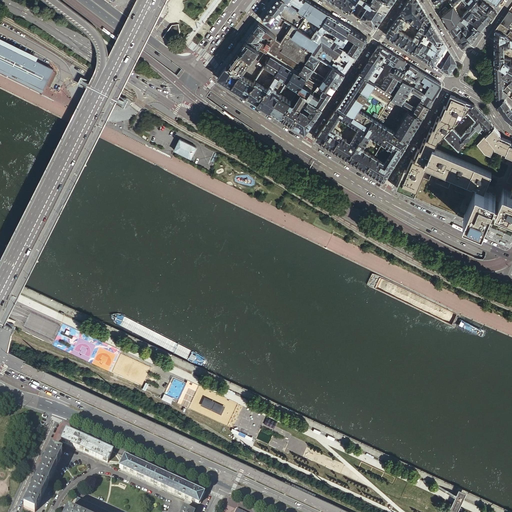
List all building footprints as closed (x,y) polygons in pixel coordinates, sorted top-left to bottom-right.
[(287,6),(296,12),(298,9),(299,8),(290,2),(285,0),(275,0),(266,14),(262,19),(271,26),(273,26),(274,24),(276,24),(279,20),(278,18),(279,17),(282,14),(281,12),(280,11),(285,5),(287,6)] [(314,3),(308,0),(303,0),(300,6),(299,8),(298,9),(304,13),(304,12),(307,14),(306,16),(321,25),(329,13),(325,10),(323,9),(314,3)] [(331,0),(340,6),(350,12),(354,6),(355,4),(351,1),(350,0),(331,0)] [(357,9),(354,14),(356,16),(360,18),(367,7),(358,0),(355,4),(354,6),(357,8),(357,9)] [(367,7),(360,18),(374,27),(376,26),(384,14),(369,4),(362,0),(358,0),(367,7)] [(371,0),(369,4),(384,14),(386,11),(391,4),(385,0),(371,0)] [(395,40),(413,51),(420,40),(428,27),(424,25),(424,24),(423,23),(421,26),(419,25),(418,26),(411,38),(399,30),(395,28),(397,25),(398,25),(399,26),(400,26),(401,26),(402,25),(403,24),(403,23),(402,22),(402,21),(404,17),(417,25),(418,24),(426,13),(418,1),(417,0),(407,0),(406,2),(397,16),(386,32),(387,35),(395,40)] [(496,11),(493,9),(481,0),(475,0),(474,2),(492,16),(494,13),(496,11)] [(474,2),(469,7),(486,22),(489,19),(492,16),(474,2)] [(460,17),(453,5),(452,7),(450,8),(448,9),(442,14),(444,18),(448,24),(451,29),(458,20),(460,17)] [(442,14),(448,9),(445,6),(440,11),(442,14)] [(484,25),(486,22),(469,7),(463,14),(481,30),(484,25)] [(298,9),(296,12),(305,18),(306,16),(307,14),(304,12),(304,13),(298,9)] [(511,12),(508,10),(503,17),(500,23),(507,28),(511,21),(511,12)] [(321,25),(320,27),(312,39),(318,42),(320,39),(340,52),(342,48),(339,46),(342,41),(351,27),(340,20),(329,13),(321,25)] [(424,24),(428,17),(427,15),(426,13),(418,24),(419,25),(421,26),(423,23),(424,24)] [(479,32),(481,30),(463,14),(460,17),(476,36),(479,32)] [(285,20),(279,17),(278,18),(279,20),(276,24),(274,24),(273,26),(281,25),(285,21),(285,20)] [(460,17),(458,20),(461,26),(464,23),(466,26),(465,27),(466,28),(463,29),(470,40),(471,42),(475,38),(476,36),(460,17)] [(458,20),(451,29),(452,30),(454,34),(461,26),(458,20)] [(436,49),(442,39),(440,36),(434,26),(431,22),(428,27),(420,40),(427,44),(430,46),(436,49)] [(267,29),(259,23),(257,25),(255,28),(263,34),(267,29)] [(511,31),(507,28),(500,23),(496,28),(494,30),(494,31),(505,36),(505,35),(511,40),(511,31)] [(172,25),(169,28),(178,35),(180,33),(178,24),(172,25)] [(271,45),(267,53),(271,56),(283,63),(295,70),(298,72),(303,64),(305,62),(312,52),(318,42),(312,39),(298,30),(298,29),(291,25),(286,33),(280,42),(275,39),(274,42),(271,45)] [(461,26),(454,34),(461,46),(467,42),(470,40),(463,29),(461,26)] [(355,40),(363,45),(367,39),(367,37),(358,31),(351,27),(342,41),(345,43),(346,44),(350,37),(355,40)] [(178,35),(169,28),(163,36),(172,43),(178,35)] [(255,28),(253,30),(261,36),(263,34),(255,28)] [(274,42),(275,39),(276,37),(267,29),(263,34),(265,35),(274,42)] [(246,40),(247,40),(253,44),(258,47),(262,42),(259,40),(261,36),(253,30),(251,33),(246,40)] [(511,40),(505,35),(505,36),(494,31),(494,48),(494,54),(494,58),(503,58),(504,46),(510,46),(511,46),(511,61),(510,61),(511,60),(503,59),(503,61),(502,63),(505,65),(507,64),(509,65),(511,66),(511,40)] [(0,37),(0,42),(2,43),(5,45),(44,65),(46,60),(35,55),(7,41),(4,39),(0,37)] [(342,48),(347,51),(355,40),(350,37),(346,44),(345,43),(342,41),(339,46),(342,48)] [(316,55),(321,47),(337,57),(339,53),(340,52),(320,39),(318,42),(312,52),(316,55)] [(440,55),(446,46),(446,45),(445,44),(442,39),(436,49),(434,52),(440,55)] [(230,61),(226,66),(234,71),(236,72),(238,69),(242,72),(260,48),(258,47),(253,44),(247,40),(243,45),(243,44),(236,53),(233,56),(233,57),(230,61)] [(347,51),(356,57),(360,49),(363,45),(355,40),(347,51)] [(428,61),(434,52),(436,49),(430,46),(426,52),(423,50),(427,44),(420,40),(413,51),(421,56),(428,61)] [(5,45),(2,43),(0,42),(0,66),(44,88),(53,69),(44,65),(5,45)] [(262,42),(258,47),(260,48),(265,52),(267,53),(271,45),(267,42),(266,45),(262,42)] [(378,46),(375,50),(387,57),(390,51),(384,47),(380,45),(378,46)] [(447,48),(446,46),(440,55),(434,64),(437,66),(441,59),(443,56),(447,48)] [(320,58),(330,63),(332,65),(334,62),(334,61),(337,57),(321,47),(316,55),(320,58)] [(332,65),(345,73),(350,64),(356,57),(347,51),(342,48),(340,52),(339,53),(342,55),(340,57),(347,62),(344,65),(338,61),(337,63),(334,61),(334,62),(332,65)] [(441,59),(453,67),(456,63),(453,57),(447,48),(443,56),(441,59)] [(372,54),(369,59),(377,64),(381,66),(384,61),(385,59),(387,57),(375,50),(372,54)] [(390,51),(387,57),(385,59),(388,61),(386,63),(384,61),(381,66),(383,67),(390,71),(390,72),(392,69),(393,67),(394,65),(399,57),(398,56),(393,53),(390,51)] [(267,53),(265,52),(258,61),(265,66),(271,56),(267,53)] [(303,64),(312,70),(313,68),(320,58),(316,55),(312,52),(305,62),(303,64)] [(428,61),(434,64),(440,55),(434,52),(428,61)] [(271,56),(265,66),(264,66),(276,74),(283,63),(271,56)] [(402,59),(399,57),(394,65),(398,67),(395,71),(394,70),(392,69),(390,72),(402,79),(411,64),(409,63),(402,59)] [(494,61),(494,64),(497,66),(505,71),(505,72),(511,76),(511,66),(509,65),(507,64),(505,65),(502,63),(503,61),(503,59),(503,58),(494,58),(494,61)] [(364,66),(359,73),(368,78),(377,64),(369,59),(364,66)] [(441,59),(437,66),(445,71),(449,74),(453,67),(441,59)] [(272,80),(258,102),(260,104),(267,108),(270,110),(279,94),(276,92),(276,91),(272,88),(279,78),(287,83),(295,70),(283,63),(276,74),(272,80)] [(303,64),(298,72),(307,78),(312,70),(303,64)] [(377,64),(368,78),(373,82),(380,86),(384,79),(378,75),(383,67),(381,66),(377,64)] [(413,65),(411,64),(402,79),(403,80),(406,82),(408,78),(411,80),(413,79),(419,69),(417,68),(413,65)] [(511,76),(505,72),(505,71),(497,66),(494,64),(495,78),(495,87),(502,86),(502,90),(507,94),(509,91),(511,87),(511,76)] [(323,78),(336,86),(341,78),(345,73),(332,65),(323,78)] [(0,66),(0,70),(42,91),(44,88),(0,66)] [(234,71),(226,66),(218,77),(222,80),(231,85),(239,74),(236,72),(234,71)] [(422,71),(419,69),(413,79),(418,82),(420,79),(422,80),(426,74),(422,71)] [(298,72),(295,70),(287,83),(299,90),(303,84),(307,78),(298,72)] [(312,70),(307,78),(318,85),(323,78),(312,70)] [(403,80),(402,79),(390,72),(390,71),(384,79),(380,86),(390,92),(394,86),(395,84),(397,81),(401,83),(403,80)] [(239,74),(231,85),(240,91),(246,95),(254,82),(243,75),(240,73),(240,74),(239,74)] [(254,82),(246,95),(248,96),(254,100),(258,102),(272,80),(268,78),(263,85),(258,81),(262,76),(262,74),(260,73),(254,82)] [(342,98),(338,105),(353,115),(354,115),(358,109),(369,92),(386,102),(389,97),(392,98),(394,94),(390,92),(380,86),(373,82),(368,78),(359,73),(342,98)] [(431,77),(426,74),(422,80),(425,82),(423,85),(428,88),(425,93),(434,99),(436,96),(439,91),(440,89),(442,86),(441,83),(431,77)] [(307,78),(303,84),(314,91),(318,85),(307,78)] [(323,78),(318,85),(331,93),(334,89),(336,86),(323,78)] [(408,78),(406,82),(417,89),(422,80),(420,79),(418,82),(413,79),(411,80),(408,78)] [(394,94),(392,98),(409,109),(422,117),(427,110),(429,106),(432,101),(434,99),(425,93),(424,93),(417,89),(406,82),(403,80),(401,83),(394,94)] [(422,80),(417,89),(424,93),(425,93),(428,88),(423,85),(425,82),(422,80)] [(291,102),(282,117),(285,119),(293,124),(302,109),(300,107),(307,96),(309,98),(314,91),(303,84),(299,90),(298,91),(301,93),(294,104),(291,102)] [(318,85),(314,91),(309,98),(309,99),(322,107),(326,100),(331,93),(318,85)] [(497,105),(506,95),(507,94),(502,90),(502,86),(495,87),(496,95),(497,105)] [(292,101),(291,102),(294,104),(301,93),(298,91),(292,101)] [(279,94),(270,110),(275,113),(282,117),(291,102),(292,101),(280,94),(279,94)] [(425,165),(434,148),(436,143),(438,139),(440,140),(444,135),(452,127),(467,111),(472,106),(466,103),(466,101),(450,95),(446,106),(444,105),(439,117),(437,116),(433,126),(432,127),(431,126),(425,138),(424,137),(419,148),(417,148),(417,150),(412,159),(425,165)] [(505,117),(511,107),(511,99),(509,98),(506,95),(497,105),(499,108),(504,116),(505,117)] [(305,105),(309,99),(309,98),(307,96),(300,107),(302,109),(305,105)] [(315,117),(322,107),(309,99),(305,105),(307,106),(308,107),(311,108),(308,113),(315,117)] [(480,110),(474,103),(473,104),(472,106),(467,111),(476,119),(461,135),(452,127),(444,135),(459,149),(467,141),(468,141),(469,140),(470,139),(470,138),(470,137),(477,130),(478,132),(483,127),(485,130),(487,132),(494,125),(480,110)] [(353,115),(338,105),(328,119),(320,131),(316,138),(318,139),(328,145),(332,148),(340,135),(341,134),(332,128),(339,116),(349,122),(353,115)] [(302,109),(293,124),(296,126),(302,130),(305,132),(311,123),(315,117),(308,113),(306,111),(304,110),(302,109)] [(354,115),(369,125),(373,118),(358,109),(354,115)] [(422,117),(409,109),(394,131),(408,140),(412,134),(422,119),(422,117)] [(354,115),(353,115),(349,122),(358,128),(358,127),(365,131),(369,125),(354,115)] [(365,131),(348,158),(359,165),(366,169),(374,155),(363,148),(371,134),(383,142),(391,129),(377,121),(375,119),(373,118),(369,125),(365,131)] [(511,142),(510,141),(510,140),(508,139),(500,135),(499,135),(500,132),(497,129),(495,126),(494,125),(487,132),(485,134),(476,144),(484,153),(490,156),(491,153),(494,147),(505,152),(504,153),(507,155),(511,156),(511,167),(506,182),(511,184),(511,142)] [(340,135),(332,148),(334,149),(340,153),(346,156),(348,158),(365,131),(358,127),(358,128),(350,141),(340,135)] [(374,155),(366,169),(383,180),(387,174),(408,140),(394,131),(391,129),(383,142),(391,147),(390,150),(391,150),(384,161),(374,155)] [(180,137),(174,149),(192,158),(198,146),(180,137)] [(434,148),(425,165),(427,165),(433,168),(440,171),(452,176),(459,179),(465,182),(472,185),(472,184),(474,185),(476,185),(484,190),(490,175),(491,172),(434,148)] [(409,162),(408,166),(424,172),(425,169),(427,165),(425,165),(412,159),(411,158),(409,162)] [(414,195),(422,176),(424,172),(408,166),(406,170),(405,169),(400,180),(397,187),(414,195)] [(432,172),(429,179),(435,182),(438,174),(440,171),(433,168),(432,172)] [(422,176),(414,195),(456,213),(464,194),(455,190),(457,185),(450,182),(448,187),(435,182),(429,179),(422,176)] [(450,182),(457,185),(458,182),(459,179),(452,176),(451,179),(450,182)] [(484,190),(476,185),(475,189),(463,216),(483,224),(489,209),(493,201),(495,202),(496,203),(494,208),(507,213),(511,215),(511,192),(510,192),(503,189),(498,199),(496,198),(494,197),(495,195),(485,191),(484,190)] [(66,430),(60,441),(108,463),(113,452),(103,447),(99,446),(74,434),(66,430)] [(51,448),(23,507),(33,511),(34,511),(47,485),(48,481),(62,453),(56,450),(51,448)] [(119,468),(199,505),(204,494),(124,457),(119,468)] [(72,508),(80,511),(109,511),(77,497),(72,508)]
